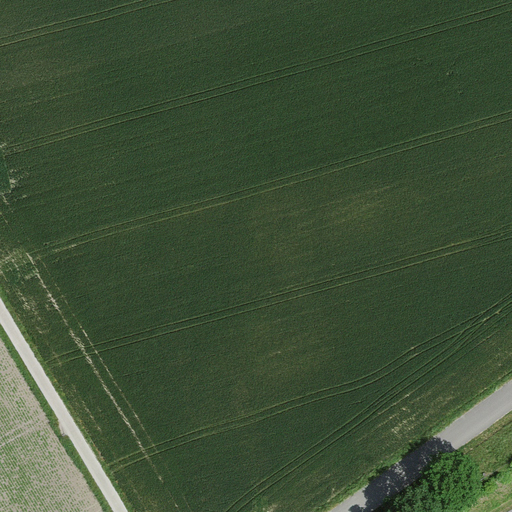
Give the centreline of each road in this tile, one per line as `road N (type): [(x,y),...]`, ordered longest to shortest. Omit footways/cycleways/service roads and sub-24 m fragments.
road 1 (track): [(0,313),(119,511)]
road 2 (unclassified): [(349,511),(511,394)]
